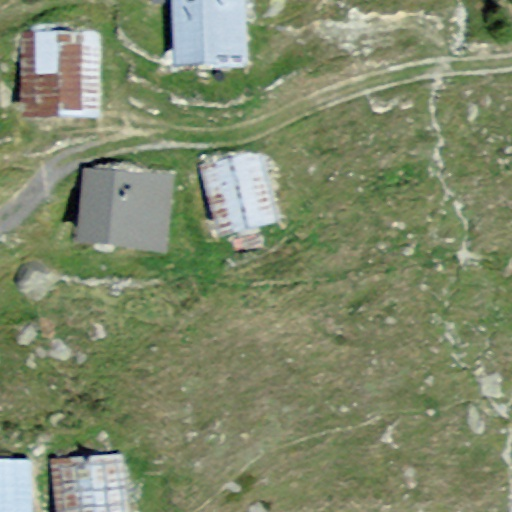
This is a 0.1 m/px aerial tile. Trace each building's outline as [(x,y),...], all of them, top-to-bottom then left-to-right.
[(247,0),(160,0),(159,78),(246,80),(247,0)] [(96,55),(18,49),(13,125),(90,131),(96,55)] [(190,175),(204,259),(272,248),(258,164),(190,175)] [(81,169),(64,257),(152,274),(169,186),(81,169)] [(42,461),(45,511),(119,511),(116,456),(42,461)] [(0,475),(0,511),(23,511),(25,476),(0,475)]
